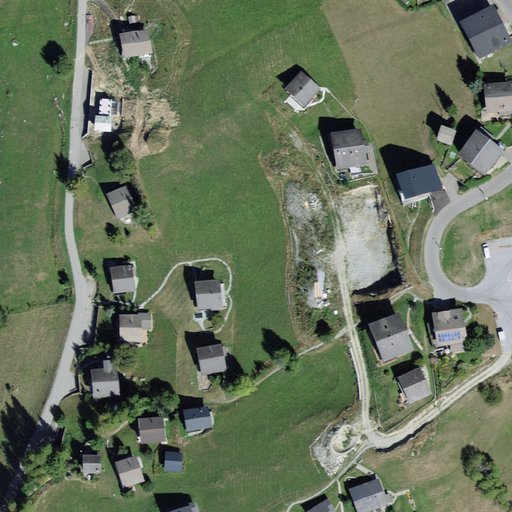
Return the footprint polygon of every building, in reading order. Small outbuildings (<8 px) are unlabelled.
[(510,48),(493,15),(463,30),(480,64),(510,48)] [(152,30),(125,36),(130,59),(156,54),(152,30)] [(320,93),(301,76),(283,95),(302,112),(320,93)] [(508,86),(485,89),(489,116),(511,113),(508,86)] [(121,102),(100,101),(98,134),(119,135),(121,102)] [(366,126),(333,134),(343,178),(376,170),(366,126)] [(463,134),(449,130),(446,143),(460,146),(463,134)] [(458,163),(483,181),(503,155),(478,136),(458,163)] [(131,186),(110,195),(122,223),(144,213),(131,186)] [(134,265),(117,267),(120,293),(137,291),(134,265)] [(223,287),(200,290),(202,311),(225,309),(223,287)] [(472,313),(443,319),(450,355),(479,350),(472,313)] [(155,315),(121,315),(121,344),(143,344),(143,330),(155,330),(155,315)] [(408,321),(383,332),(399,367),(424,356),(408,321)] [(223,347),(202,352),(208,374),(229,369),(223,347)] [(118,374),(99,376),(101,398),(121,396),(118,374)] [(434,374),(412,384),(422,409),(445,399),(434,374)] [(210,408),(190,412),(194,429),(213,425),(210,408)] [(166,420),(147,421),(148,439),(167,438),(166,420)] [(107,454),(89,454),(88,471),(106,471),(107,454)] [(185,455),(170,454),(169,468),(184,469),(185,455)] [(140,457),(120,464),(128,485),(147,478),(140,457)] [(393,474),(363,484),(372,511),(378,511),(403,504),(393,474)] [(345,511),(336,499),(322,510),(322,511),(345,511)]
